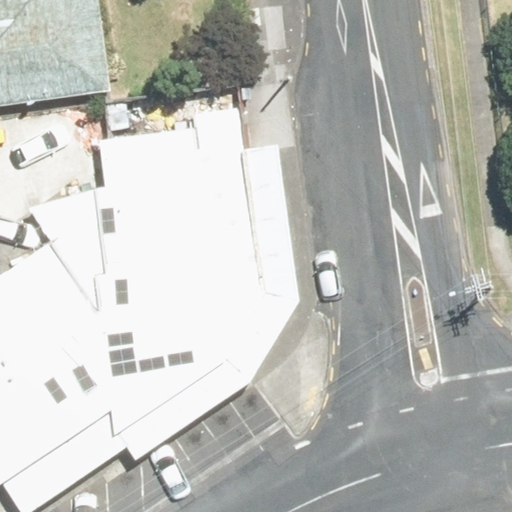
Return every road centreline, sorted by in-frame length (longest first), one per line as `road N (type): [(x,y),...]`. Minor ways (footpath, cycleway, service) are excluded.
road 1 (residential): [(371,0),(445,460)]
road 2 (tertiary): [(445,460),(300,511)]
